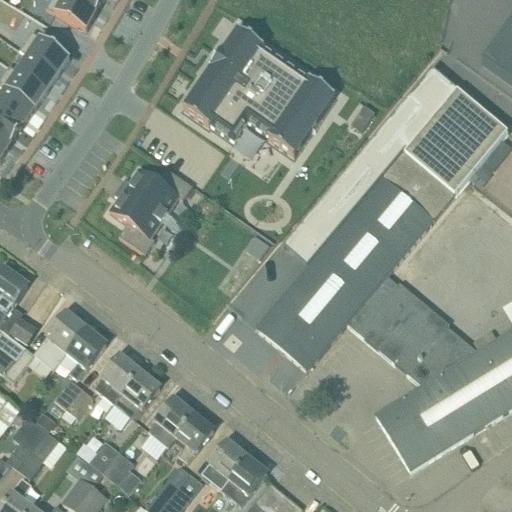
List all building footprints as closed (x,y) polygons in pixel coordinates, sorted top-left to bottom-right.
[(87,36),(97,17),(65,0),(55,19),(87,36)] [(65,0),(97,17),(105,0),(65,0)] [(511,21),(481,66),(511,87),(511,21)] [(263,137),(289,155),(333,91),(307,73),(306,75),(259,43),(260,42),(236,25),(217,52),(216,51),(203,70),(205,71),(177,112),(203,129),(204,128),(227,143),(242,121),(264,136),(263,137)] [(40,43),(29,60),(58,80),(70,63),(40,43)] [(58,80),(29,60),(17,77),(47,97),(58,80)] [(308,376),(347,328),(386,280),(432,225),(454,199),(468,182),(479,169),(507,135),(456,93),(430,72),(284,249),(310,270),(257,333),(308,376)] [(47,97),(17,77),(6,94),(35,114),(47,97)] [(0,114),(24,131),(35,114),(6,94),(0,102),(0,114)] [(355,121),(365,127),(372,118),(362,111),(355,121)] [(24,131),(0,114),(0,140),(12,149),(24,131)] [(0,165),(12,149),(0,140),(0,165)] [(491,179),(479,169),(468,182),(480,192),(491,179)] [(125,188),(116,201),(120,203),(111,216),(130,230),(122,242),(146,259),(155,246),(150,243),(179,202),(183,205),(189,195),(165,179),(157,191),(138,179),(130,191),(125,188)] [(247,251),(260,260),(270,246),(256,237),(247,251)] [(0,354),(16,366),(28,353),(8,339),(23,317),(14,311),(28,290),(3,273),(0,277),(0,333),(2,335),(0,337),(0,354)] [(511,413),(511,335),(478,357),(447,332),(450,329),(400,287),(398,290),(386,280),(347,328),(422,391),(376,420),(411,476),(511,413)] [(54,374),(66,359),(87,333),(67,317),(38,353),(46,360),(42,365),(54,374)] [(20,324),(11,337),(28,348),(37,335),(20,324)] [(107,349),(87,333),(66,359),(76,367),(69,377),(79,385),(107,349)] [(28,353),(16,366),(4,379),(14,387),(36,360),(28,353)] [(16,366),(0,354),(0,376),(4,379),(16,366)] [(95,393),(114,408),(140,376),(121,360),(95,393)] [(160,392),(140,376),(114,408),(135,424),(160,392)] [(56,406),(67,414),(83,394),(73,385),(56,406)] [(94,402),(83,394),(67,414),(78,423),(94,402)] [(0,423),(9,430),(21,414),(0,397),(0,423)] [(168,451),(177,442),(176,441),(194,419),(174,403),(148,435),(168,451)] [(35,427),(49,437),(55,428),(42,418),(35,427)] [(176,441),(177,442),(186,449),(178,459),(188,467),(214,435),(194,419),(176,441)] [(49,437),(35,427),(28,421),(12,442),(33,458),(49,437)] [(60,445),(49,437),(33,458),(49,469),(63,450),(59,447),(60,445)] [(103,478),(120,456),(106,446),(97,457),(85,447),(77,458),(89,468),(90,467),(99,474),(103,478)] [(211,485),(222,494),(247,462),(228,446),(202,478),(211,485)] [(120,456),(103,478),(104,479),(107,481),(114,486),(118,489),(135,468),(120,456)] [(0,484),(11,470),(0,461),(0,484)] [(268,478),(247,462),(222,494),(232,502),(242,510),(268,478)] [(166,511),(194,480),(181,470),(146,511),(166,511)] [(85,486),(94,492),(104,479),(103,478),(99,474),(94,481),(91,478),(85,486)] [(129,497),(138,486),(129,478),(120,489),(129,497)] [(183,511),(203,487),(194,480),(166,511),(183,511)] [(110,492),(114,486),(107,481),(103,486),(110,492)] [(63,508),(68,511),(79,511),(94,493),(94,492),(85,486),(82,483),(63,508)] [(0,511),(31,511),(22,504),(32,491),(22,484),(0,511)] [(250,511),(300,511),(271,488),(250,511)] [(99,511),(107,502),(94,493),(79,511),(99,511)]
